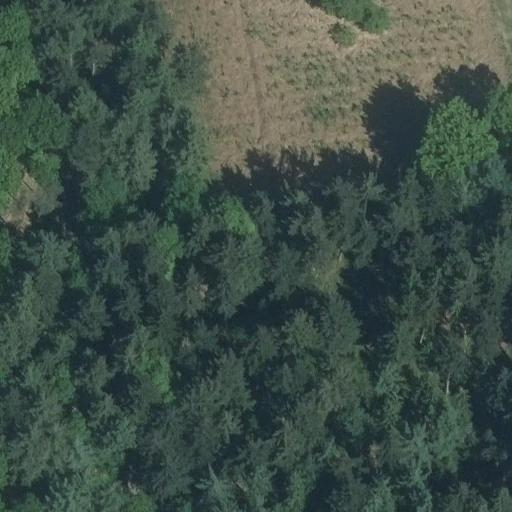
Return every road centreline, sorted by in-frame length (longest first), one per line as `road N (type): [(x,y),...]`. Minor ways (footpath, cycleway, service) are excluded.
road 1 (track): [(511,184),(80,260)]
road 2 (track): [(80,260),(18,0)]
road 3 (track): [(136,511),(80,260)]
